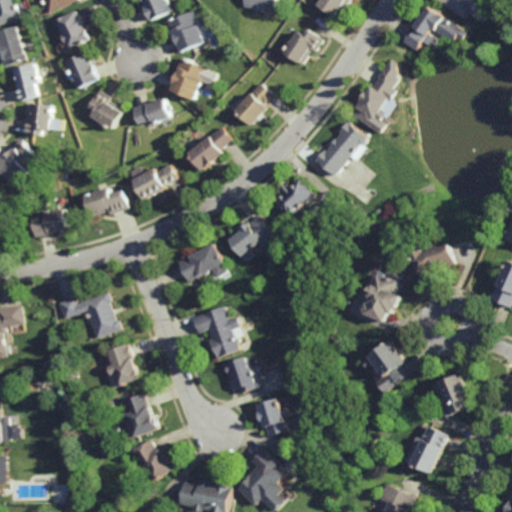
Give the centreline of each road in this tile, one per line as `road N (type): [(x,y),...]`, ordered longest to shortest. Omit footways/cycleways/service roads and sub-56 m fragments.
road 1 (residential): [(393,0),(321,107),(234,191),(134,249),(0,276)]
road 2 (residential): [(134,249),(185,385),(217,432)]
road 3 (residential): [(433,337),(444,346),(465,341),(472,329),(467,310),(436,309),(433,337)]
